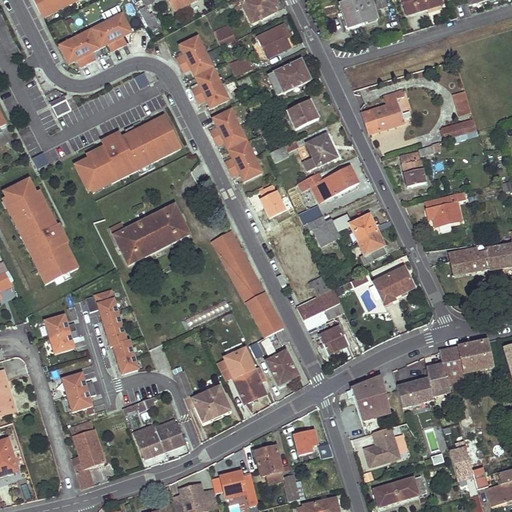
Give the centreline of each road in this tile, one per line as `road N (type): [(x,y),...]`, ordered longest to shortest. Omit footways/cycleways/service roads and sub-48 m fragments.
road 1 (residential): [(322,391),(172,80),(137,62),(87,85),(71,84),(54,75),(15,0)]
road 2 (residential): [(451,330),(293,0)]
road 3 (unclassified): [(322,391),(200,458),(77,504)]
road 4 (unclassified): [(451,330),(383,355),(322,391)]
road 5 (residential): [(361,511),(322,391)]
